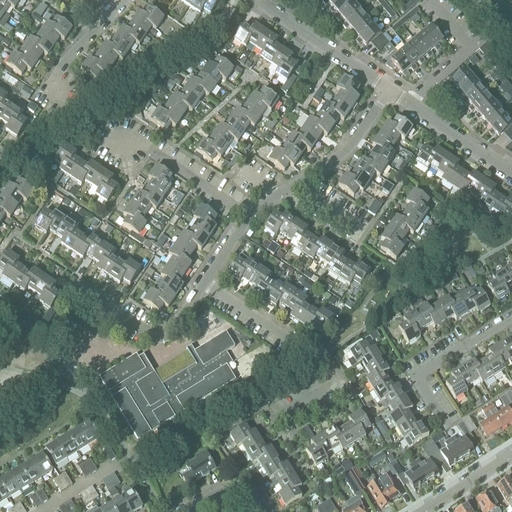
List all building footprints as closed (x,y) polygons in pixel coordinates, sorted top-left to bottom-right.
[(0,0),(0,10),(5,13),(9,7),(9,6),(4,3),(5,0),(0,0)] [(5,0),(4,3),(9,6),(9,7),(13,10),(20,0),(5,0)] [(192,0),(187,8),(199,16),(201,11),(205,6),(202,3),(203,0),(192,0)] [(218,0),(203,0),(202,3),(205,6),(201,11),(209,17),(220,1),(218,0)] [(340,0),(332,7),(329,10),(332,14),(336,12),(339,16),(354,3),(350,0),(340,0)] [(413,0),(412,0),(409,0),(411,2),(405,7),(408,11),(414,7),(416,5),(413,0)] [(495,11),(485,0),(479,0),(472,7),(483,21),(495,11)] [(339,16),(336,18),(339,22),(343,20),(346,23),(360,11),(357,7),(354,3),(339,16)] [(390,10),(384,3),(380,6),(386,14),(390,10)] [(43,5),(34,14),(40,18),(47,8),(43,5)] [(408,11),(405,7),(399,12),(403,16),(408,11)] [(147,9),(141,17),(146,21),(144,24),(150,28),(151,28),(156,31),(166,16),(159,11),(156,15),(147,9)] [(396,17),(390,10),(386,14),(392,20),(396,17)] [(346,23),(342,26),(345,30),(349,27),(352,31),(367,19),(360,11),(346,23)] [(413,12),(407,17),(410,21),(416,16),(413,12)] [(141,17),(137,14),(129,26),(145,36),(150,28),(144,24),(146,21),(141,17)] [(39,25),(42,21),(33,15),(30,19),(39,25)] [(55,20),(56,19),(52,16),(47,24),(51,27),(50,27),(56,31),(54,34),(59,38),(63,41),(70,31),(55,20)] [(489,29),(494,24),(489,18),(484,23),(489,29)] [(352,31),(349,34),(352,38),(356,35),(359,39),(374,27),(367,19),(352,31)] [(404,19),(399,23),(402,27),(407,23),(404,19)] [(47,24),(39,35),(54,45),(59,38),(54,34),(56,31),(50,27),(51,27),(47,24)] [(250,30),(243,25),(233,40),(244,48),(247,43),(251,37),(247,35),(250,30)] [(253,25),(250,30),(247,35),(251,37),(247,43),(254,48),(264,33),(253,25)] [(129,26),(124,33),(130,37),(128,40),(133,44),(137,47),(145,36),(129,26)] [(359,39),(356,42),(359,46),(363,43),(366,47),(370,44),(381,35),(380,35),(374,27),(359,39)] [(430,28),(422,35),(434,49),(437,52),(441,49),(438,46),(442,42),(430,28)] [(124,33),(120,30),(113,40),(128,51),(133,44),(128,40),(130,37),(124,33)] [(188,34),(182,30),(178,35),(177,34),(173,39),(176,41),(188,34)] [(26,37),(18,31),(15,36),(23,42),(26,37)] [(276,41),(264,33),(254,48),(262,53),(263,53),(266,47),(270,50),(273,45),(276,41)] [(381,35),(370,44),(374,48),(385,39),(381,34),(380,35),(381,35)] [(39,35),(34,42),(39,46),(37,49),(43,53),(42,54),(46,57),(54,45),(39,35)] [(422,35),(414,41),(426,56),(429,59),(433,56),(430,52),(434,49),(422,35)] [(8,47),(11,43),(6,38),(2,43),(8,47)] [(172,44),(174,43),(168,39),(168,38),(165,43),(168,47),(169,46),(172,44)] [(34,42),(30,39),(22,50),(37,61),(42,54),(43,53),(37,49),(39,46),(34,42)] [(385,39),(374,48),(378,53),(384,48),(389,44),(385,39)] [(113,40),(108,47),(108,48),(113,52),(111,55),(117,59),(117,60),(121,62),(128,51),(113,40)] [(414,41),(406,48),(418,63),(421,66),(425,63),(422,59),(426,56),(414,41)] [(488,42),(483,46),(492,57),(497,53),(488,42)] [(108,48),(108,47),(104,45),(96,56),(111,67),(117,60),(117,59),(111,55),(113,52),(108,48)] [(281,50),(280,50),(273,45),(270,50),(266,47),(263,53),(262,53),(259,58),(270,65),(281,50)] [(492,57),(483,46),(479,50),(488,61),(492,57)] [(406,48),(398,55),(410,69),(413,72),(417,69),(414,66),(418,63),(406,48)] [(22,50),(17,58),(22,62),(20,65),(26,69),(29,72),(37,61),(22,50)] [(292,58),(281,50),(270,65),(277,70),(281,64),(285,67),(289,62),(292,58)] [(497,53),(492,57),(502,68),(507,64),(497,53)] [(5,66),(6,67),(5,71),(10,75),(12,72),(20,77),(26,69),(20,65),(22,62),(17,58),(13,55),(5,66)] [(390,61),(384,66),(392,72),(396,69),(402,76),(403,76),(406,79),(409,76),(407,72),(410,69),(398,55),(390,61)] [(96,56),(91,63),(91,64),(97,68),(95,70),(100,74),(104,77),(111,67),(96,56)] [(244,57),(240,63),(244,66),(248,60),(244,57)] [(488,61),(496,71),(497,72),(502,68),(492,57),(488,61)] [(91,64),(91,63),(87,60),(79,71),(94,82),(100,74),(95,70),(97,68),(91,64)] [(216,60),(211,67),(211,68),(216,71),(214,75),(219,78),(219,79),(223,82),(231,70),(216,60)] [(281,91),(286,94),(287,93),(295,82),(296,79),(295,79),(295,78),(294,78),(291,76),(296,67),(289,62),(285,67),(281,64),(277,70),(274,74),(286,82),(286,83),(281,91)] [(206,65),(199,75),(214,86),(219,79),(219,78),(214,75),(216,71),(211,68),(211,67),(206,65)] [(452,83),(448,86),(451,89),(455,87),(458,91),(473,78),(466,70),(462,74),(458,69),(449,77),(453,82),(451,83),(452,83)] [(497,72),(496,71),(489,77),(496,85),(503,79),(497,72)] [(168,80),(174,84),(177,78),(171,74),(168,80)] [(199,75),(194,83),(200,87),(197,91),(203,94),(202,95),(207,98),(214,86),(199,75)] [(344,78),(336,90),(340,93),(340,92),(346,96),(348,93),(354,97),(355,96),(360,89),(344,78)] [(458,91),(455,93),(458,97),(462,95),(465,98),(479,86),(473,78),(458,91)] [(194,83),(190,80),(182,91),(198,102),(202,95),(203,94),(197,91),(200,87),(194,83)] [(167,90),(171,85),(164,81),(161,86),(167,90)] [(465,98),(462,101),(465,105),(468,102),(472,107),(486,94),(479,86),(465,98)] [(505,87),(501,90),(505,96),(509,92),(505,87)] [(262,90),(257,98),(256,98),(262,102),(259,105),(265,109),(265,110),(269,113),(277,101),(262,90)] [(320,90),(315,97),(319,100),(324,93),(320,90)] [(182,91),(177,98),(177,99),(183,103),(180,106),(186,110),(185,110),(190,113),(198,102),(182,91)] [(340,93),(335,100),(351,111),(359,99),(355,96),(354,97),(348,93),(346,96),(340,92),(340,93)] [(472,107),(469,109),(472,113),(475,111),(478,114),(493,102),(490,98),(486,94),(472,107)] [(173,95),(166,106),(181,116),(185,110),(186,110),(180,106),(183,103),(177,99),(177,98),(173,95)] [(253,95),(245,106),(260,117),(265,110),(265,109),(259,105),(262,102),(256,98),(257,98),(253,95)] [(330,107),(336,111),(334,114),(340,118),(339,119),(344,122),(351,111),(335,100),(330,107)] [(0,121),(0,122),(11,106),(4,101),(0,106),(0,121)] [(150,105),(145,102),(142,108),(147,110),(150,105)] [(478,114),(475,117),(478,121),(482,118),(485,122),(499,110),(493,102),(478,114)] [(38,108),(30,103),(30,104),(26,109),(34,114),(37,109),(38,108)] [(325,106),(319,116),(334,126),(339,119),(340,118),(334,114),(336,111),(330,107),(326,104),(325,106)] [(0,122),(7,127),(8,127),(11,121),(15,124),(19,118),(20,118),(23,114),(11,106),(0,122)] [(166,106),(161,114),(160,114),(166,118),(164,122),(169,125),(168,126),(173,129),(181,116),(166,106)] [(245,106),(240,113),(240,114),(245,118),(243,121),(248,125),(252,128),(260,117),(245,106)] [(236,110),(228,122),(243,132),(248,125),(243,121),(245,118),(240,114),(240,113),(236,110)] [(485,122),(482,125),(485,128),(488,126),(492,130),(506,118),(499,110),(485,122)] [(160,114),(161,114),(156,111),(148,123),(164,133),(168,126),(169,125),(164,122),(166,118),(160,114)] [(300,120),(296,126),(303,131),(302,132),(318,142),(323,134),(317,130),(319,127),(314,123),(310,120),(303,115),(300,120)] [(314,123),(319,127),(317,130),(323,134),(327,137),(334,126),(319,116),(314,123)] [(8,127),(7,127),(5,131),(16,139),(27,123),(20,118),(19,118),(15,124),(11,121),(8,127)] [(492,130),(489,133),(492,137),(495,134),(499,138),(504,134),(511,127),(511,124),(506,118),(492,130)] [(392,127),(397,131),(395,135),(400,139),(404,142),(412,130),(397,119),(392,127)] [(228,122),(223,129),(229,133),(226,136),(232,140),(232,141),(236,143),(243,132),(228,122)] [(387,124),(380,135),(396,146),(400,139),(395,135),(397,131),(392,127),(387,124)] [(219,126),(211,137),(227,147),(232,141),(232,140),(226,136),(229,133),(223,129),(219,126)] [(296,133),(294,136),(297,139),(303,143),(301,146),(306,149),(306,150),(310,153),(318,142),(302,132),(300,135),(296,133)] [(380,135),(372,146),(377,149),(383,153),(385,149),(391,153),(396,146),(380,135)] [(293,136),(286,147),(301,157),(306,150),(306,149),(301,146),(303,143),(297,139),(294,136),(293,136)] [(211,137),(207,144),(206,145),(212,148),(210,152),(215,155),(215,156),(219,159),(227,147),(211,137)] [(206,145),(207,144),(202,141),(195,152),(210,163),(215,156),(215,155),(210,152),(212,148),(206,145)] [(65,146),(54,161),(62,166),(66,161),(70,164),(73,158),(76,153),(65,146)] [(281,154),(286,158),(284,161),(290,165),(289,165),(293,168),(301,157),(286,147),(281,154)] [(422,155),(415,165),(427,172),(430,168),(434,162),(430,160),(434,153),(426,148),(426,149),(422,147),(419,152),(422,155)] [(377,149),(372,156),(388,167),(395,156),(391,153),(385,149),(383,153),(377,149)] [(268,162),(266,166),(272,169),(274,166),(284,173),(289,165),(290,165),(284,161),(286,158),(281,154),(276,150),(275,151),(273,154),(268,162)] [(434,162),(430,168),(437,172),(448,157),(436,150),(434,153),(430,160),(434,162)] [(232,167),(243,158),(241,157),(237,154),(230,165),(232,167)] [(367,163),(367,164),(373,168),(370,172),(376,175),(375,176),(380,179),(388,167),(372,156),(367,163)] [(448,157),(437,172),(444,177),(448,172),(452,174),(456,168),(456,169),(459,165),(448,157)] [(59,171),(70,179),(80,163),(73,158),(70,164),(66,161),(62,166),(59,171)] [(363,160),(355,172),(371,182),(375,176),(376,175),(370,172),(373,168),(367,164),(367,163),(363,160)] [(80,163),(70,179),(81,186),(84,182),(88,176),(84,174),(88,168),(80,163)] [(88,168),(84,174),(88,176),(84,182),(90,186),(91,187),(102,171),(101,170),(90,163),(88,168)] [(156,168),(148,179),(152,182),(158,186),(161,182),(168,186),(173,179),(167,175),(156,168)] [(444,177),(441,181),(452,189),(463,173),(456,169),(456,168),(452,174),(448,172),(444,177)] [(102,171),(91,187),(98,191),(102,186),(106,189),(110,182),(113,178),(102,171)] [(355,172),(350,179),(356,183),(353,187),(359,191),(363,194),(371,182),(355,172)] [(463,173),(452,189),(464,197),(467,193),(466,192),(470,187),(467,184),(471,178),(470,178),(463,173)] [(470,187),(466,192),(467,193),(474,197),(484,182),(473,174),(470,178),(471,178),(467,184),(470,187)] [(346,176),(338,188),(354,198),(359,191),(353,187),(356,183),(350,179),(346,176)] [(12,189),(12,190),(18,193),(16,196),(22,200),(21,200),(26,203),(34,192),(18,181),(12,189)] [(98,191),(95,196),(107,204),(117,187),(110,182),(106,189),(102,186),(98,191)] [(152,182),(147,189),(163,200),(171,188),(168,186),(161,182),(158,186),(152,182)] [(484,182),(474,197),(481,202),(485,197),(489,199),(492,194),(493,194),(496,189),(484,182)] [(423,183),(419,188),(424,191),(427,187),(423,183)] [(8,186),(0,198),(16,209),(21,200),(22,200),(16,196),(18,193),(12,190),(12,189),(8,186)] [(428,186),(427,187),(424,191),(429,195),(433,189),(428,186)] [(72,187),(68,194),(74,198),(78,191),(72,187)] [(143,197),(142,197),(148,201),(146,203),(152,207),(151,207),(156,210),(163,200),(147,189),(143,197)] [(414,192),(406,204),(410,207),(410,206),(416,210),(418,206),(424,210),(431,199),(426,196),(424,199),(414,192)] [(138,194),(131,204),(146,215),(151,207),(152,207),(146,203),(148,201),(142,197),(143,197),(138,194)] [(481,202),(478,206),(489,214),(499,199),(493,194),(492,194),(489,199),(485,197),(481,202)] [(0,198),(0,208),(1,209),(0,210),(0,212),(5,216),(4,216),(9,219),(16,209),(0,198)] [(65,200),(62,204),(67,208),(70,204),(71,203),(66,199),(65,200)] [(499,199),(489,214),(501,222),(504,217),(503,217),(507,211),(503,209),(507,203),(499,199)] [(507,203),(503,209),(507,211),(503,217),(504,217),(511,222),(511,220),(511,200),(510,199),(507,203)] [(174,200),(171,205),(177,209),(180,204),(174,200)] [(131,204),(123,216),(127,219),(133,223),(136,218),(141,222),(146,215),(131,204)] [(410,207),(405,214),(421,224),(429,213),(424,210),(418,206),(416,210),(410,206),(410,207)] [(464,209),(458,206),(454,212),(460,215),(464,209)] [(201,207),(193,219),(193,220),(197,222),(203,226),(206,222),(211,226),(217,218),(210,213),(209,212),(203,208),(201,207)] [(368,211),(367,212),(374,217),(377,213),(376,212),(370,208),(368,211)] [(80,210),(77,215),(83,218),(86,214),(86,213),(81,210),(80,210)] [(36,218),(31,225),(32,225),(34,227),(46,235),(49,230),(53,225),(49,222),(53,217),(52,217),(45,212),(39,220),(37,218),(36,218)] [(53,225),(49,230),(56,235),(64,223),(67,220),(64,218),(56,212),(53,217),(49,222),(53,225)] [(476,217),(469,212),(464,218),(472,223),(476,217)] [(275,214),(264,229),(276,237),(279,233),(278,232),(282,227),(279,225),(283,219),(282,219),(275,214)] [(282,227),(278,232),(279,233),(286,238),(297,222),(285,214),(282,219),(283,219),(279,225),(282,227)] [(401,220),(400,221),(406,225),(403,228),(409,232),(409,233),(413,236),(421,224),(405,214),(401,220)] [(127,219),(123,226),(139,236),(146,225),(141,222),(136,218),(133,223),(127,219)] [(396,218),(389,229),(404,239),(409,233),(409,232),(403,228),(406,225),(400,221),(401,220),(396,218)] [(64,223),(56,235),(63,240),(67,235),(71,237),(75,232),(78,227),(75,226),(67,220),(64,223)] [(193,220),(189,226),(193,229),(192,229),(208,240),(216,229),(211,226),(206,222),(203,226),(197,222),(193,220)] [(297,222),(286,238),(293,242),(297,237),(301,239),(305,234),(308,230),(297,222)] [(192,229),(187,237),(191,239),(193,241),(190,244),(196,248),(201,251),(208,240),(192,229)] [(389,229),(381,240),(385,243),(391,247),(393,243),(399,247),(399,246),(404,239),(389,229)] [(63,240),(60,245),(72,253),(82,237),(75,232),(71,237),(67,235),(63,240)] [(132,232),(128,237),(142,246),(145,241),(132,232)] [(176,244),(176,245),(192,255),(196,249),(196,248),(190,244),(193,241),(191,239),(187,237),(183,234),(176,244)] [(293,242),(290,247),(301,254),(312,239),(305,234),(301,239),(297,237),(293,242)] [(82,237),(72,253),(83,260),(86,256),(89,250),(86,247),(89,242),(82,237)] [(89,242),(86,247),(89,250),(86,256),(93,260),(103,245),(92,237),(89,242)] [(127,239),(123,245),(128,248),(132,242),(127,239)] [(312,239),(301,254),(313,262),(316,258),(315,257),(319,252),(315,249),(319,244),(319,243),(312,239)] [(316,258),(313,262),(316,264),(319,260),(323,262),(333,247),(322,239),(319,243),(319,244),(315,249),(319,252),(315,257),(316,258)] [(270,245),(270,244),(266,242),(265,242),(262,247),(266,251),(270,246),(270,245)] [(420,242),(417,247),(422,250),(425,245),(420,242)] [(385,243),(380,251),(396,261),(404,249),(399,246),(399,247),(393,243),(391,247),(385,243)] [(103,245),(93,260),(100,265),(104,259),(108,262),(112,256),(114,252),(103,245)] [(176,245),(168,256),(169,256),(173,259),(178,263),(181,258),(187,262),(192,255),(176,245)] [(270,246),(266,251),(273,256),(278,250),(273,247),(273,248),(270,246)] [(333,247),(323,262),(329,267),(330,267),(334,262),(337,264),(341,258),(342,259),(344,254),(333,247)] [(279,252),(276,257),(281,261),(284,256),(279,252)] [(6,253),(0,263),(0,270),(4,273),(4,274),(8,268),(12,271),(15,265),(16,266),(19,261),(6,253)] [(100,265),(97,269),(108,277),(119,261),(112,256),(108,262),(104,259),(100,265)] [(238,260),(227,276),(239,283),(242,279),(241,279),(245,273),(242,271),(246,265),(245,265),(248,261),(241,256),(238,260)] [(414,257),(412,261),(411,263),(415,265),(416,266),(417,264),(419,259),(415,257),(414,257)] [(169,266),(184,277),(191,265),(187,262),(181,258),(178,263),(173,259),(169,266)] [(329,267),(326,271),(338,279),(348,263),(342,259),(341,258),(337,264),(334,262),(330,267),(329,267)] [(144,260),(140,266),(144,269),(148,263),(144,260)] [(119,261),(108,277),(119,285),(122,280),(126,275),(122,272),(126,266),(119,261)] [(245,273),(241,279),(242,279),(249,284),(260,268),(248,261),(245,265),(246,265),(242,271),(245,273)] [(126,266),(122,272),(126,275),(122,280),(130,285),(138,273),(140,270),(129,262),(126,266)] [(348,263),(338,279),(349,287),(352,282),(355,276),(352,274),(356,268),(355,268),(348,263)] [(355,276),(352,282),(360,288),(363,283),(370,272),(358,264),(355,268),(356,268),(352,274),(355,276)] [(4,274),(1,278),(12,285),(22,270),(16,266),(15,265),(12,271),(8,268),(4,274)] [(293,269),(300,274),(303,270),(296,265),(293,269)] [(168,266),(160,278),(164,280),(170,284),(173,280),(179,284),(184,277),(169,266),(168,266)] [(472,271),(469,267),(462,272),(464,276),(472,271)] [(260,268),(249,284),(256,289),(260,283),(264,286),(268,280),(271,276),(260,268)] [(474,273),(476,277),(484,272),(482,268),(474,273)] [(22,270),(12,285),(12,286),(23,293),(24,294),(27,289),(31,283),(30,282),(27,280),(30,275),(29,275),(22,270)] [(30,275),(27,280),(30,282),(31,283),(27,289),(34,293),(44,278),(33,271),(30,275)] [(311,281),(313,277),(306,272),(303,276),(311,281)] [(511,285),(504,272),(492,279),(495,283),(499,289),(502,287),(506,292),(511,288),(511,285)] [(44,278),(34,293),(40,298),(41,298),(45,293),(49,295),(52,289),(53,290),(56,286),(44,278)] [(492,279),(487,283),(489,287),(487,288),(497,304),(509,297),(506,292),(502,287),(499,289),(495,283),(492,279)] [(164,280),(160,287),(161,288),(176,298),(183,287),(179,284),(173,280),(170,284),(164,280)] [(256,289),(253,293),(264,301),(275,285),(268,280),(264,286),(260,283),(256,289)] [(305,289),(309,283),(305,280),(302,285),(301,286),(305,289)] [(275,285),(264,301),(276,308),(279,304),(278,304),(282,298),(278,296),(282,290),(275,285)] [(282,298),(278,304),(279,304),(286,309),(296,293),(285,285),(282,290),(278,296),(282,298)] [(160,287),(155,294),(161,298),(158,302),(163,306),(168,309),(176,298),(161,288),(160,287)] [(41,298),(38,303),(49,310),(48,312),(49,313),(54,316),(60,307),(55,304),(54,303),(60,295),(53,290),(52,289),(49,295),(45,293),(41,298)] [(456,295),(458,299),(468,315),(475,310),(472,304),(475,302),(472,296),(470,291),(466,294),(464,290),(456,295)] [(475,302),(472,304),(475,310),(478,315),(490,307),(480,291),(472,296),(475,302)] [(151,292),(143,303),(158,314),(163,306),(158,302),(161,298),(155,294),(151,292)] [(296,293),(286,309),(292,313),(293,314),(297,308),(300,310),(304,305),(307,301),(296,293)] [(455,293),(447,298),(448,299),(451,303),(450,303),(454,309),(450,311),(454,317),(453,318),(456,322),(468,315),(458,299),(456,295),(455,293)] [(6,297),(3,302),(7,304),(8,305),(12,301),(6,297)] [(331,297),(328,301),(328,302),(334,306),(337,302),(331,297)] [(421,297),(410,304),(412,309),(424,302),(421,297)] [(448,299),(436,306),(446,322),(453,318),(454,317),(450,311),(454,309),(450,303),(451,303),(448,299)] [(292,313),(289,318),(301,325),(311,310),(314,306),(311,304),(308,307),(304,305),(300,310),(297,308),(293,314),(292,313)] [(426,306),(415,313),(425,329),(432,325),(432,324),(428,319),(432,316),(429,311),(429,310),(426,306)] [(432,316),(428,319),(432,324),(432,325),(434,329),(446,322),(436,306),(429,310),(429,311),(432,316)] [(311,310),(301,325),(312,333),(315,329),(314,328),(318,323),(315,320),(319,315),(318,314),(311,310)] [(318,323),(314,328),(315,329),(323,334),(333,318),(321,310),(318,314),(319,315),(315,320),(318,323)] [(415,313),(403,320),(406,325),(406,324),(410,330),(413,328),(417,334),(425,329),(415,313)] [(60,316),(54,324),(62,329),(68,321),(60,316)] [(398,329),(395,332),(398,337),(402,335),(408,345),(420,338),(417,334),(413,328),(410,330),(406,324),(406,325),(398,329)] [(136,355),(99,378),(138,441),(236,381),(227,366),(232,362),(226,352),(235,347),(226,333),(195,352),(191,347),(186,350),(188,354),(155,374),(143,356),(138,359),(136,355)] [(511,338),(500,345),(510,361),(511,359),(511,338)] [(353,359),(348,362),(352,368),(357,365),(361,363),(361,362),(367,359),(365,355),(371,352),(370,351),(366,344),(363,345),(360,342),(348,349),(350,353),(353,359)] [(499,346),(488,353),(491,358),(492,358),(495,363),(498,361),(502,366),(509,362),(510,361),(500,345),(499,346)] [(367,359),(361,362),(361,363),(366,370),(382,360),(375,348),(370,351),(371,352),(365,355),(367,359)] [(491,358),(484,362),(493,378),(505,371),(502,366),(498,361),(495,363),(492,358),(491,358)] [(382,360),(366,370),(370,377),(376,374),(379,378),(384,374),(385,375),(389,372),(382,360)] [(474,361),(462,369),(472,385),(479,380),(476,374),(480,372),(476,367),(477,367),(474,361)] [(480,372),(476,374),(479,380),(482,385),(493,378),(484,362),(483,363),(477,367),(476,367),(480,372)] [(462,369),(450,376),(453,380),(454,380),(457,386),(460,384),(464,389),(472,385),(462,369)] [(370,377),(366,380),(373,391),(389,382),(385,375),(384,374),(379,378),(376,374),(370,377)] [(453,380),(446,385),(456,401),(467,394),(464,389),(460,384),(457,386),(454,380),(453,380)] [(389,382),(373,391),(380,403),(385,400),(384,400),(390,397),(388,393),(394,389),(393,389),(389,382)] [(390,397),(384,400),(385,400),(389,408),(405,398),(398,386),(393,389),(394,389),(388,393),(390,397)] [(511,405),(505,396),(500,399),(505,409),(511,405)] [(405,398),(389,408),(393,415),(394,415),(399,412),(402,415),(407,412),(408,412),(412,409),(405,398)] [(476,409),(485,405),(482,401),(474,406),(476,409)] [(511,417),(507,409),(499,415),(493,404),(492,405),(491,404),(486,407),(486,408),(500,430),(511,422),(511,417)] [(480,427),(487,438),(500,430),(486,408),(481,411),(488,422),(480,427)] [(362,433),(370,428),(359,412),(348,419),(351,424),(354,429),(358,427),(362,433)] [(389,418),(387,420),(390,424),(392,422),(396,429),(412,419),(408,412),(407,412),(402,415),(399,412),(394,415),(393,415),(389,417),(389,418)] [(382,423),(379,418),(373,421),(376,426),(382,423)] [(463,422),(462,423),(464,426),(474,442),(470,434),(476,430),(468,418),(463,422)] [(412,419),(396,429),(403,441),(404,440),(408,438),(407,437),(413,434),(411,430),(417,427),(416,426),(412,419)] [(89,423),(79,430),(89,446),(99,439),(89,423)] [(354,429),(351,424),(343,429),(353,445),(365,437),(362,433),(358,427),(354,429)] [(408,438),(404,440),(409,448),(428,436),(421,424),(416,426),(417,427),(411,430),(413,434),(407,437),(408,438)] [(249,434),(249,433),(245,427),(229,437),(236,448),(240,446),(240,445),(246,442),(243,437),(249,434)] [(335,433),(336,433),(333,428),(321,436),(331,452),(339,447),(339,446),(336,441),(339,439),(335,433)] [(343,429),(336,433),(335,433),(339,439),(336,441),(339,446),(339,447),(342,452),(353,445),(343,429)] [(79,430),(67,437),(77,453),(89,446),(79,430)] [(377,440),(380,437),(376,430),(372,432),(377,440)] [(250,434),(249,433),(249,434),(243,437),(246,442),(240,445),(240,446),(236,448),(237,449),(241,447),(245,452),(261,443),(254,432),(250,434)] [(331,452),(321,436),(310,443),(313,447),(315,453),(320,450),(324,456),(331,452)] [(67,437),(56,444),(66,460),(77,453),(67,437)] [(449,441),(461,460),(473,453),(467,443),(468,442),(465,438),(457,443),(454,438),(449,441)] [(461,460),(449,441),(444,445),(447,450),(440,454),(434,445),(431,440),(426,443),(427,445),(429,449),(437,462),(442,459),(443,459),(451,470),(450,468),(454,465),(461,460)] [(265,450),(261,443),(245,452),(252,465),(257,461),(256,461),(262,458),(259,454),(265,450)] [(66,460),(56,444),(46,450),(56,466),(66,460)] [(108,446),(102,450),(109,462),(115,458),(108,446)] [(315,453),(313,447),(305,452),(315,468),(327,461),(324,456),(320,450),(315,453)] [(266,451),(265,450),(259,454),(262,458),(256,461),(257,461),(252,465),(253,465),(257,463),(261,469),(277,459),(270,448),(266,451)] [(181,479),(187,488),(215,471),(204,453),(195,459),(197,462),(186,468),(189,473),(186,476),(181,479)] [(390,464),(395,461),(391,455),(386,458),(390,464)] [(43,456),(31,463),(41,479),(52,472),(43,456)] [(281,466),(277,459),(261,469),(268,480),(273,478),(272,477),(278,474),(276,470),(282,467),(281,466)] [(83,464),(90,474),(96,470),(90,460),(83,464)] [(413,464),(426,483),(438,476),(432,466),(432,465),(429,460),(422,465),(418,461),(413,464)] [(387,476),(377,482),(390,504),(397,500),(397,499),(401,496),(389,479),(395,475),(391,468),(387,461),(384,464),(386,467),(382,470),(387,476)] [(31,463),(20,470),(30,486),(41,479),(31,463)] [(90,474),(83,464),(78,467),(84,477),(90,474)] [(282,467),(281,466),(282,467),(276,470),(278,474),(272,477),(273,478),(268,480),(269,482),(274,479),(277,485),(293,475),(286,464),(282,467)] [(400,472),(401,472),(398,467),(398,466),(397,465),(397,464),(396,464),(391,468),(396,475),(400,472)] [(426,483),(413,464),(408,467),(412,472),(404,477),(407,482),(407,481),(414,491),(426,483)] [(20,470),(10,476),(20,492),(30,486),(20,470)] [(335,474),(338,478),(343,475),(340,470),(335,474)] [(354,470),(349,474),(362,494),(367,491),(354,470)] [(63,485),(66,490),(72,486),(65,474),(59,478),(63,485)] [(114,474),(108,478),(113,487),(114,488),(120,484),(114,474)] [(362,494),(349,474),(343,478),(356,498),(362,494)] [(300,487),(293,475),(277,485),(282,492),(287,489),(289,493),(295,489),(296,489),(300,487)] [(20,492),(10,476),(0,482),(0,485),(8,499),(20,492)] [(63,485),(59,478),(53,482),(60,493),(66,490),(63,485)] [(113,487),(108,478),(101,482),(108,492),(114,488),(113,487)] [(511,482),(510,479),(508,480),(508,479),(507,479),(502,482),(511,496),(511,482)] [(390,504),(377,482),(368,489),(381,510),(390,504)] [(511,496),(502,482),(498,484),(498,486),(499,486),(497,487),(507,503),(511,510),(511,496)] [(0,485),(0,504),(8,499),(0,485)] [(85,491),(92,502),(98,498),(91,487),(85,491)] [(119,499),(127,511),(135,511),(141,509),(127,487),(123,490),(125,495),(119,499)] [(282,493),(278,496),(285,508),(301,498),(296,490),(301,487),(300,487),(296,489),(295,489),(289,493),(287,489),(282,492),(282,493)] [(41,490),(35,494),(42,504),(47,501),(41,490)] [(92,502),(85,491),(80,494),(86,505),(92,502)] [(489,493),(482,497),(491,511),(500,511),(499,509),(489,493)] [(42,504),(35,494),(29,498),(35,508),(42,504)] [(491,511),(482,497),(476,501),(482,511),(491,511)] [(127,511),(119,499),(109,505),(112,511),(127,511)] [(323,505),(326,511),(334,511),(336,511),(329,501),(323,505)] [(70,502),(64,506),(67,511),(75,511),(76,511),(70,502)] [(367,502),(361,505),(360,503),(349,510),(350,511),(365,511),(367,511),(371,508),(367,502)] [(24,511),(19,503),(13,507),(16,511),(24,511)]
